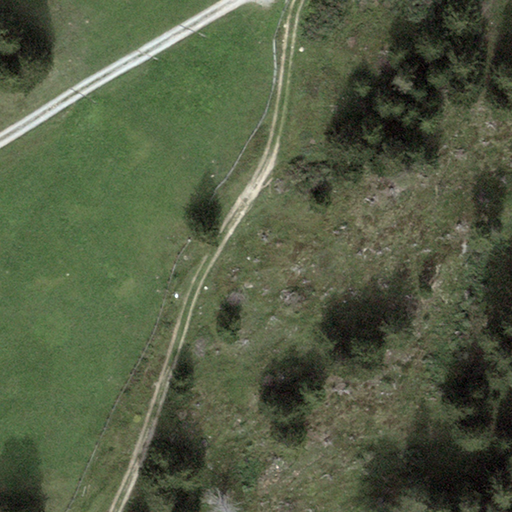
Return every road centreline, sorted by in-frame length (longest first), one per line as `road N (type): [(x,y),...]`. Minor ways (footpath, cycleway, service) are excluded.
road 1 (track): [(115,511),(182,319),(270,146),(297,0)]
road 2 (track): [(241,0),(0,149)]
